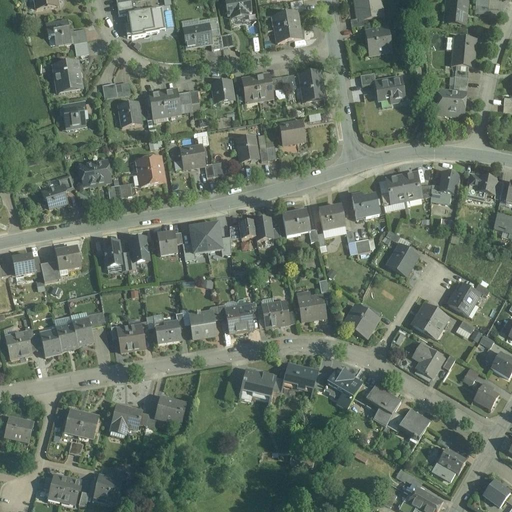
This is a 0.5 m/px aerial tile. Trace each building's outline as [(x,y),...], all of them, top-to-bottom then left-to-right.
[(36,0),(37,2),(35,2),(36,11),(56,8),(54,0),(36,0)] [(248,0),(227,0),(226,0),(228,16),(231,16),(231,19),(248,16),(248,13),(251,12),(248,0)] [(302,0),(301,0),(290,2),(291,14),(296,13),(297,13),(304,12),(302,0)] [(355,0),(358,20),(359,22),(367,20),(382,18),(379,0),(355,0)] [(467,0),(446,0),(444,24),(465,26),(467,0)] [(129,2),(116,4),(118,17),(127,15),(131,41),(165,36),(162,10),(135,14),(133,2),(129,2)] [(488,8),(475,7),(475,13),(488,15),(488,8)] [(291,14),(273,17),(275,31),(299,27),(297,13),(296,13),(291,14)] [(358,20),(350,21),(351,29),(368,26),(367,20),(359,22),(358,20)] [(67,22),(46,26),(48,39),(57,38),(58,47),(71,45),(70,38),(69,33),(67,22)] [(208,26),(183,30),(186,49),(211,45),(212,45),(211,38),(208,26)] [(299,27),(275,31),(277,45),(301,41),(299,27)] [(387,29),(367,32),(370,56),(391,53),(387,29)] [(85,31),(69,33),(70,38),(72,38),(73,46),(74,46),(74,45),(87,43),(85,31)] [(232,35),(220,37),(222,49),(234,48),(232,35)] [(220,37),(211,38),(212,45),(211,45),(211,51),(222,49),(220,37)] [(476,41),(448,38),(447,51),(453,51),(451,67),(474,69),(476,41)] [(87,43),(74,45),(74,46),(76,58),(89,56),(87,43)] [(77,63),(53,67),(58,95),(81,91),(77,63)] [(468,72),(455,71),(454,79),(467,80),(468,72)] [(320,74),(300,77),(304,104),(324,101),(320,74)] [(269,76),(242,80),(245,104),(273,100),(272,93),(270,80),(269,76)] [(294,76),(282,78),(284,91),(296,89),(294,76)] [(374,76),(360,78),(362,88),(373,86),(372,82),(375,81),(374,76)] [(282,78),(270,80),(272,93),(284,91),(282,78)] [(467,80),(454,79),(454,87),(467,88),(467,80)] [(401,80),(374,84),(377,103),(390,101),(391,106),(405,103),(401,80)] [(230,83),(212,85),(215,101),(220,100),(220,104),(233,102),(230,83)] [(115,85),(102,87),(104,101),(117,99),(115,86),(115,85)] [(177,92),(163,94),(167,118),(180,116),(179,107),(177,96),(177,92)] [(197,92),(189,94),(191,105),(191,106),(199,105),(197,92)] [(466,96),(439,93),(437,116),(464,119),(466,96)] [(163,94),(149,96),(153,120),(167,118),(163,94)] [(189,94),(177,96),(179,107),(191,105),(189,94)] [(511,100),(504,100),(503,108),(511,108),(511,100)] [(138,104),(118,107),(122,129),(141,126),(138,104)] [(191,105),(179,107),(180,116),(192,114),(192,112),(191,106),(191,105)] [(85,106),(70,108),(70,107),(65,108),(66,116),(63,117),(65,129),(85,126),(84,116),(86,116),(85,106)] [(511,108),(503,108),(503,116),(511,116),(511,108)] [(302,124),(286,126),(287,128),(279,129),(282,147),(305,143),(302,124)] [(206,133),(197,135),(199,148),(202,148),(209,146),(206,133)] [(254,139),(237,142),(240,164),(258,161),(254,139)] [(199,148),(180,151),(182,163),(183,171),(204,167),(205,167),(202,148),(199,148)] [(274,148),(266,150),(268,163),(276,161),(274,148)] [(266,150),(259,151),(261,164),(268,163),(266,150)] [(160,158),(136,162),(138,176),(162,172),(160,158)] [(107,163),(93,165),(97,187),(111,185),(107,163)] [(182,163),(174,164),(176,172),(183,171),(182,163)] [(221,164),(212,166),(214,179),(223,178),(221,164)] [(93,165),(79,168),(83,189),(97,187),(93,165)] [(212,166),(205,167),(204,167),(206,180),(214,179),(212,166)] [(162,172),(138,176),(141,189),(164,185),(162,172)] [(458,178),(442,175),(439,190),(438,194),(446,196),(454,197),(458,178)] [(416,176),(401,179),(406,203),(420,200),(421,200),(419,189),(416,176)] [(480,179),(470,177),(465,199),(475,201),(483,203),(485,196),(492,198),(496,182),(480,178),(480,179)] [(70,178),(56,182),(58,191),(64,189),(66,195),(74,192),(70,178)] [(401,179),(386,182),(390,206),(406,203),(401,179)] [(56,182),(47,185),(50,194),(42,196),(44,202),(46,204),(49,212),(56,210),(59,212),(60,209),(67,207),(65,198),(66,195),(64,189),(58,191),(56,182)] [(503,185),(498,184),(494,201),(500,202),(501,196),(503,185)] [(509,186),(503,185),(501,196),(507,198),(509,186)] [(131,186),(119,188),(121,200),(133,198),(131,186)] [(119,188),(107,190),(109,202),(121,200),(119,188)] [(432,188),(419,189),(421,200),(420,200),(421,202),(431,200),(432,188)] [(446,196),(438,194),(439,190),(432,188),(431,200),(430,204),(444,207),(446,196)] [(375,200),(362,202),(361,197),(352,199),(356,222),(379,217),(375,200)] [(341,209),(318,213),(322,234),(345,229),(341,209)] [(305,214),(282,218),(287,239),(309,235),(309,234),(309,233),(305,214)] [(511,220),(497,216),(493,232),(511,237),(511,220)] [(271,231),(269,221),(254,223),(254,224),(256,240),(257,244),(273,241),(271,231)] [(246,225),(246,222),(239,223),(239,226),(239,228),(241,241),(241,242),(256,240),(254,224),(246,225)] [(222,258),(230,257),(229,242),(229,240),(220,241),(218,226),(203,228),(207,256),(221,254),(222,258)] [(207,256),(203,228),(188,230),(190,246),(182,247),(185,264),(195,262),(194,258),(207,256)] [(241,241),(239,228),(229,229),(229,240),(229,242),(241,241)] [(279,230),(271,231),(273,241),(273,244),(281,242),(279,230)] [(316,232),(309,233),(309,234),(309,235),(311,245),(318,243),(317,237),(316,232)] [(352,232),(345,234),(348,245),(354,244),(352,232)] [(400,240),(389,233),(385,239),(396,246),(400,240)] [(174,236),(157,239),(160,260),(177,257),(176,248),(174,237),(174,236)] [(323,236),(317,237),(318,243),(319,249),(325,248),(323,236)] [(145,241),(130,243),(131,256),(133,267),(134,267),(148,265),(145,241)] [(368,242),(354,244),(357,256),(370,254),(368,242)] [(118,245),(103,247),(106,271),(121,269),(120,258),(118,245)] [(417,258),(400,248),(388,268),(405,279),(417,258)] [(77,252),(54,256),(56,266),(58,274),(66,272),(67,275),(81,272),(77,252)] [(133,267),(131,256),(126,257),(128,275),(135,274),(134,267),(133,267)] [(126,257),(120,258),(121,269),(122,276),(128,275),(126,257)] [(32,260),(12,264),(12,268),(14,279),(22,277),(23,280),(35,278),(32,260)] [(56,266),(40,269),(44,288),(60,285),(59,276),(58,276),(58,274),(56,266)] [(12,268),(5,269),(8,281),(14,280),(14,279),(12,268)] [(326,283),(319,284),(321,296),(328,295),(326,283)] [(479,298),(461,287),(448,308),(464,318),(471,308),(473,309),(479,298)] [(489,293),(478,287),(475,293),(486,299),(489,293)] [(322,299),(297,303),(301,326),(326,321),(322,299)] [(247,302),(238,303),(236,306),(237,311),(241,337),(253,335),(251,322),(249,309),(248,309),(248,307),(247,302)] [(272,302),(262,303),(261,305),(262,309),(261,309),(265,333),(277,331),(273,307),(272,302)] [(285,305),(273,307),(277,331),(289,329),(287,316),(285,305)] [(248,307),(248,309),(249,309),(251,322),(257,321),(255,310),(254,306),(248,307)] [(447,322),(425,308),(412,329),(435,342),(447,322)] [(225,309),(218,310),(220,324),(226,323),(225,313),(226,313),(225,309)] [(261,309),(255,310),(257,321),(259,334),(265,333),(261,309)] [(218,310),(210,312),(208,314),(209,317),(212,316),(213,325),(220,324),(218,310)] [(368,316),(358,310),(350,322),(348,321),(343,329),(366,343),(378,322),(368,316)] [(226,313),(225,313),(226,323),(229,339),(241,337),(237,311),(226,313)] [(381,317),(371,311),(368,316),(378,322),(381,317)] [(293,315),(287,316),(289,329),(295,328),(293,315)] [(103,316),(95,318),(98,331),(105,330),(103,316)] [(209,317),(200,318),(200,317),(193,318),(194,320),(189,320),(189,324),(192,343),(216,339),(215,336),(213,336),(213,334),(214,333),(214,332),(213,325),(212,316),(209,317)] [(182,317),(175,318),(177,325),(178,332),(184,331),(182,317)] [(95,318),(87,319),(88,322),(91,333),(98,331),(95,318)] [(88,322),(72,326),(72,328),(77,350),(78,350),(94,347),(91,333),(88,322)] [(474,331),(462,324),(459,330),(470,337),(474,331)] [(146,325),(140,326),(140,329),(141,329),(143,339),(148,338),(146,325)] [(177,325),(163,328),(164,332),(155,333),(157,349),(181,345),(178,332),(177,325)] [(72,328),(56,331),(56,333),(61,356),(78,352),(78,350),(77,350),(72,328)] [(140,329),(129,331),(133,355),(145,353),(143,339),(141,329),(140,329)] [(33,338),(31,330),(25,332),(26,336),(31,355),(37,354),(36,352),(33,338)] [(470,337),(459,330),(456,335),(467,342),(470,337)] [(117,333),(118,343),(121,357),(133,355),(129,331),(117,333)] [(476,346),(483,337),(476,331),(469,341),(476,346)] [(40,337),(39,337),(42,350),(45,361),(62,358),(61,356),(56,333),(40,337)] [(26,336),(5,340),(10,364),(32,359),(31,355),(26,336)] [(40,336),(33,338),(36,352),(42,350),(39,337),(40,337),(40,336)] [(494,345),(483,338),(480,345),(490,351),(494,345)] [(444,362),(420,347),(414,358),(425,364),(419,375),(424,378),(424,379),(426,380),(426,379),(432,382),(444,362)] [(506,359),(500,356),(491,371),(508,381),(511,374),(511,362),(511,361),(506,358),(506,359)] [(450,358),(442,370),(448,374),(456,362),(450,358)] [(484,362),(481,366),(488,371),(491,367),(484,362)] [(303,373),(287,369),(283,385),(283,387),(284,387),(297,390),(296,394),(312,398),(314,392),(317,377),(317,376),(312,375),(312,377),(302,375),(303,373)] [(362,388),(336,373),(331,380),(326,389),(327,390),(342,399),(336,409),(346,415),(353,403),(361,389),(362,388)] [(275,382),(245,375),(242,391),(240,396),(241,396),(252,399),(251,402),(269,406),(272,397),(275,383),(275,382)] [(331,380),(317,377),(314,392),(324,394),(327,390),(326,389),(331,380)] [(475,382),(466,377),(463,383),(471,388),(475,382)] [(283,385),(275,383),(272,397),(281,399),(284,387),(283,387),(283,385)] [(499,398),(487,392),(489,389),(483,386),(473,403),(490,413),(499,398)] [(235,389),(228,387),(224,403),(232,405),(233,402),(232,402),(235,389)] [(242,391),(235,389),(232,402),(233,402),(239,404),(241,396),(240,396),(242,391)] [(371,395),(361,389),(353,403),(363,409),(371,395)] [(396,404),(384,397),(384,396),(375,390),(371,395),(363,409),(366,411),(369,405),(380,411),(373,424),(385,431),(386,430),(394,416),(400,405),(397,403),(396,404)] [(183,410),(160,404),(156,422),(156,423),(179,428),(183,410)] [(142,416),(116,410),(111,428),(112,428),(110,437),(124,441),(127,432),(138,434),(139,431),(142,418),(142,416)] [(430,425),(410,413),(404,422),(400,419),(393,430),(399,433),(413,442),(413,443),(415,444),(415,443),(418,445),(430,425)] [(84,418),(69,414),(64,437),(79,440),(84,418)] [(400,419),(394,416),(386,430),(392,433),(393,430),(400,419)] [(99,421),(84,418),(79,440),(93,444),(99,421)] [(148,420),(142,418),(139,431),(145,432),(148,420)] [(33,426),(9,420),(4,441),(28,446),(33,426)] [(156,422),(148,420),(145,432),(153,434),(156,423),(156,422)] [(451,445),(441,439),(437,445),(448,451),(451,445)] [(77,446),(71,445),(68,457),(74,458),(77,446)] [(83,448),(77,446),(74,458),(80,460),(83,448)] [(315,455),(292,450),(289,461),(313,466),(315,455)] [(466,463),(446,452),(438,466),(458,478),(466,463)] [(385,478),(389,470),(375,462),(370,469),(385,478)] [(409,477),(400,472),(396,479),(404,485),(409,477)] [(129,479),(117,476),(116,482),(128,485),(129,479)] [(67,482),(54,479),(53,482),(50,494),(48,502),(62,505),(67,482)] [(46,480),(43,492),(50,494),(53,482),(46,480)] [(121,485),(99,480),(93,502),(116,507),(121,485)] [(81,485),(67,482),(62,505),(75,508),(81,485)] [(494,484),(483,498),(499,510),(510,496),(494,484)] [(438,511),(443,504),(412,487),(409,492),(406,490),(404,494),(408,496),(436,511),(438,511)] [(389,495),(386,500),(383,498),(380,504),(390,510),(396,499),(389,495)] [(88,497),(82,496),(78,509),(85,511),(88,497)] [(436,511),(408,496),(399,511),(413,511),(414,511),(415,511),(436,511)]
